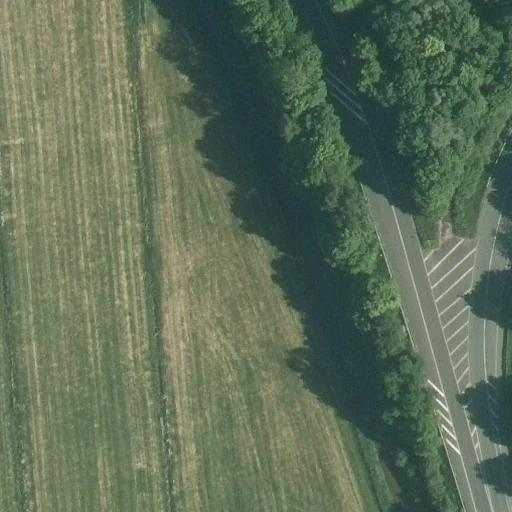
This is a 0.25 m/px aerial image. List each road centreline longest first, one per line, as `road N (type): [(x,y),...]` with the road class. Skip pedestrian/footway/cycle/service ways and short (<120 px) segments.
road 1 (primary): [(324,0),(393,180),(486,487)]
road 2 (primary): [(486,487),(475,379),(478,296),(511,158)]
